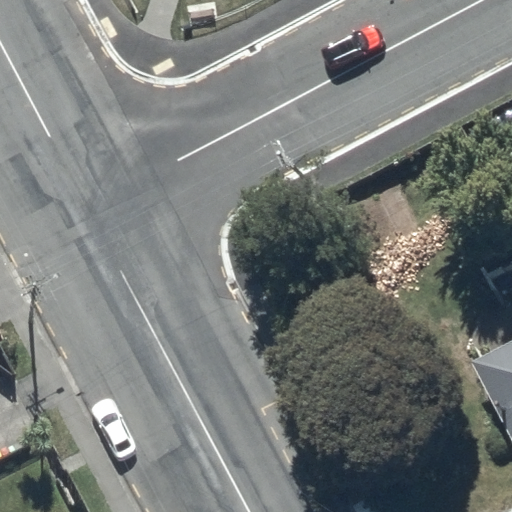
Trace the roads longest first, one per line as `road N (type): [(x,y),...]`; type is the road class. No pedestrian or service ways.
road 1 (residential): [(92,214),(207,144),(483,0)]
road 2 (secondary): [(243,511),(92,214)]
road 3 (secondary): [(92,214),(0,40)]
